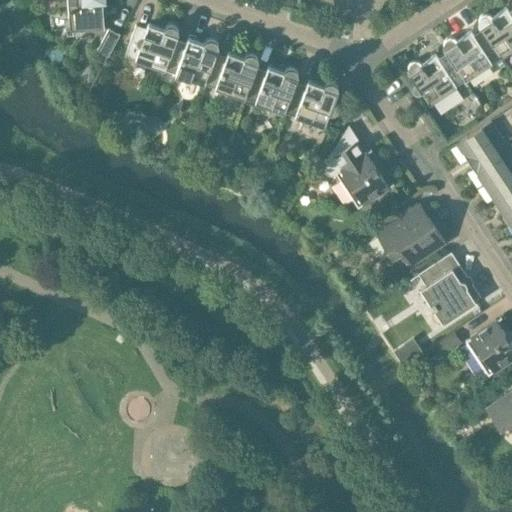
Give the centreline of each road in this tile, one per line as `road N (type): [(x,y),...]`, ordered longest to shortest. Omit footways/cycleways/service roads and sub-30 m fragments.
road 1 (residential): [(511,290),(346,52)]
road 2 (residential): [(196,0),(346,52)]
road 3 (residential): [(346,52),(372,53),(453,0)]
